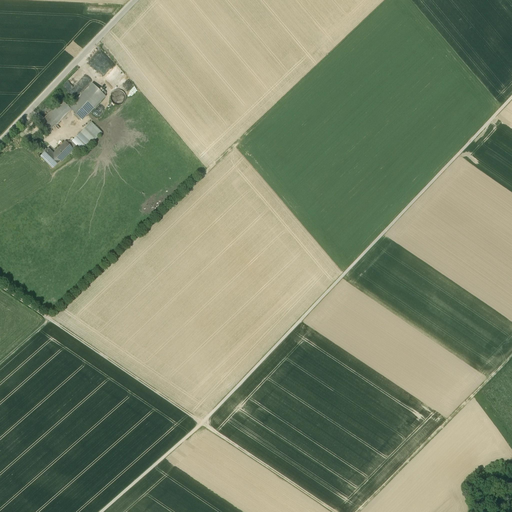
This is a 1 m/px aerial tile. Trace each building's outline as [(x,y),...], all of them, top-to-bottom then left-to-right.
[(69,108),(71,110),(82,120),(105,96),(92,84),(69,108)] [(69,108),(61,100),(36,125),(47,135),(71,110),(69,108)] [(102,133),(91,122),(80,133),(91,143),(102,133)] [(91,143),(80,133),(72,141),(76,146),(82,152),(91,143)] [(76,146),(72,141),(71,142),(71,141),(65,142),(72,149),(76,146)] [(65,142),(54,154),(60,161),(61,161),(72,149),(65,142)] [(54,154),(48,149),(47,150),(45,149),(43,151),(44,153),(41,156),(53,168),(60,161),(54,154)]
